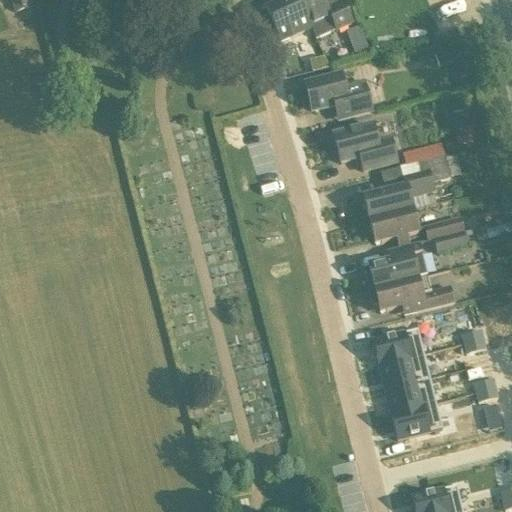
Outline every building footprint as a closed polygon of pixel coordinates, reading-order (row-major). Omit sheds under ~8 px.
[(9,0),(15,16),(33,10),(29,0),(9,0)] [(310,31),(297,0),(290,0),(263,11),(266,18),(262,19),(272,43),(276,42),(277,44),(289,39),(310,31)] [(316,41),(351,26),(340,0),(297,0),(310,31),(311,30),(316,41)] [(363,45),(358,30),(345,35),(351,50),(363,45)] [(447,67),(467,61),(464,49),(443,55),(447,67)] [(338,123),(371,115),(364,87),(344,92),(340,77),(306,85),(314,115),(335,109),(338,123)] [(363,174),(396,166),(389,140),(375,144),(371,128),(333,138),(340,166),(359,161),(363,174)] [(470,131),(455,135),(457,147),(473,143),(470,131)] [(363,200),(369,224),(411,213),(409,202),(434,196),(432,186),(450,181),(444,159),(384,174),(389,194),(363,200)] [(411,213),(369,224),(375,247),(417,236),(411,213)] [(464,234),(460,220),(423,229),(427,244),(432,242),(433,243),(464,234)] [(484,230),(484,231),(477,234),(480,243),(511,232),(511,228),(510,221),(484,230)] [(436,256),(467,248),(465,238),(471,236),(470,233),(464,234),(433,243),(436,256)] [(368,294),(374,293),(426,279),(418,248),(387,256),(390,264),(368,269),(370,277),(364,279),(368,294)] [(430,294),(426,279),(374,293),(368,294),(371,309),(377,307),(379,316),(416,306),(419,315),(453,306),(449,289),(430,294)] [(465,309),(452,313),(455,326),(469,323),(465,309)] [(464,326),(442,330),(444,340),(466,336),(464,326)] [(417,332),(372,343),(378,368),(423,357),(417,332)] [(480,333),(461,338),(463,348),(483,343),(480,333)] [(483,343),(463,348),(465,357),(485,352),(483,343)] [(423,357),(378,368),(384,393),(429,382),(423,357)] [(429,382),(384,393),(390,418),(435,407),(429,382)] [(492,382),(473,387),(475,396),(495,391),(492,382)] [(495,391),(475,396),(477,406),(497,401),(495,391)] [(435,407),(390,418),(397,443),(442,432),(435,407)] [(495,408),(483,411),(485,419),(497,416),(495,408)] [(482,429),(494,464),(511,458),(499,423),(482,429)] [(461,511),(456,489),(411,500),(413,511),(461,511)] [(511,491),(499,495),(502,504),(511,501),(511,491)] [(511,501),(502,504),(503,511),(508,511),(511,511),(511,501)]
